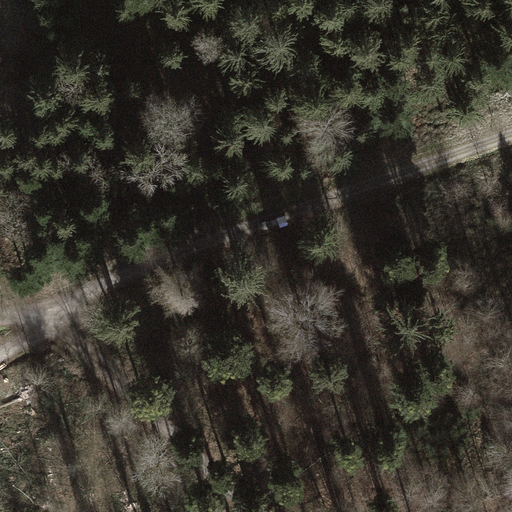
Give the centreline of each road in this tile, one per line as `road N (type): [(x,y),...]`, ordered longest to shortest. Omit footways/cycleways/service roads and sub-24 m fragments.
road 1 (track): [(25,330),(131,273),(511,137)]
road 2 (track): [(251,511),(165,435),(25,330)]
